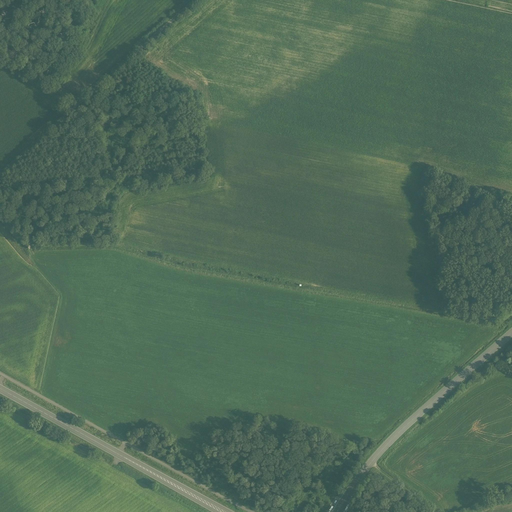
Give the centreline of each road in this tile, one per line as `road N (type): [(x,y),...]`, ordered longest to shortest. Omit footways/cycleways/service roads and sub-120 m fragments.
road 1 (unclassified): [(0,173),(194,0)]
road 2 (primary): [(223,511),(0,388)]
road 3 (secondary): [(336,511),(389,440),(511,332)]
